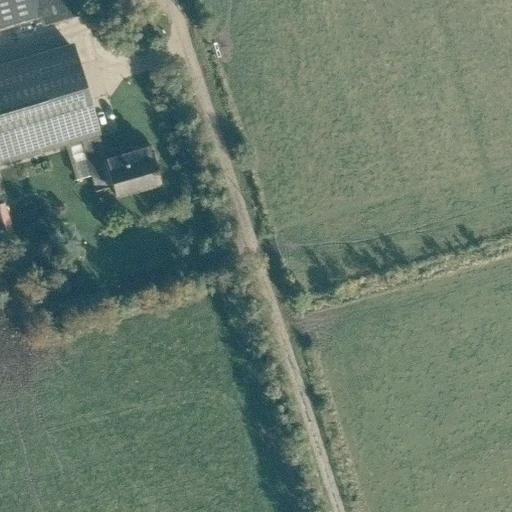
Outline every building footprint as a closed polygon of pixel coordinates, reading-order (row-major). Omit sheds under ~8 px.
[(38,0),(0,0),(0,11),(6,10),(39,2),(38,0)] [(81,17),(76,0),(46,0),(39,2),(6,10),(12,34),(81,17)] [(97,161),(67,54),(0,71),(0,168),(65,150),(73,182),(100,174),(97,161)] [(158,194),(146,148),(97,161),(100,174),(109,207),(158,194)] [(0,206),(0,218),(5,238),(21,233),(13,203),(0,206)]
